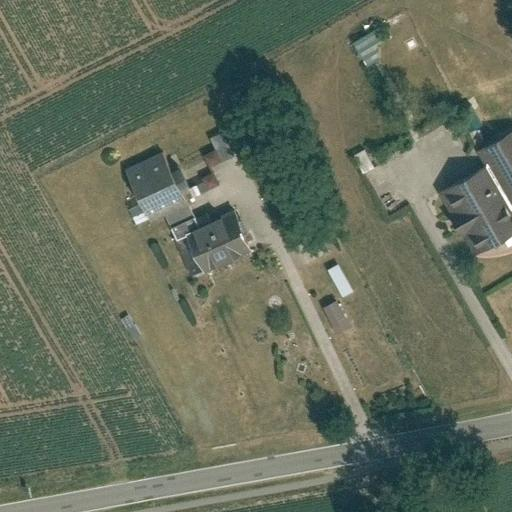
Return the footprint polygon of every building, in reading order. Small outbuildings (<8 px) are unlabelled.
[(384,53),(379,43),(390,37),(383,25),(358,38),(369,60),(384,53)] [(487,168),(443,193),(477,254),(511,235),(511,132),(478,151),(487,168)] [(211,139),(216,151),(222,163),(235,156),(224,133),(211,139)] [(166,152),(130,170),(144,198),(124,208),(137,235),(169,219),(198,276),(254,248),(236,212),(215,222),(211,214),(201,219),(191,200),(220,185),(217,178),(187,192),(183,182),(222,163),(216,151),(176,171),(166,152)] [(367,151),(354,158),(363,174),(375,167),(367,151)] [(346,262),(330,270),(339,289),(356,281),(346,262)] [(342,301),(326,308),(337,335),(353,329),(342,301)]
